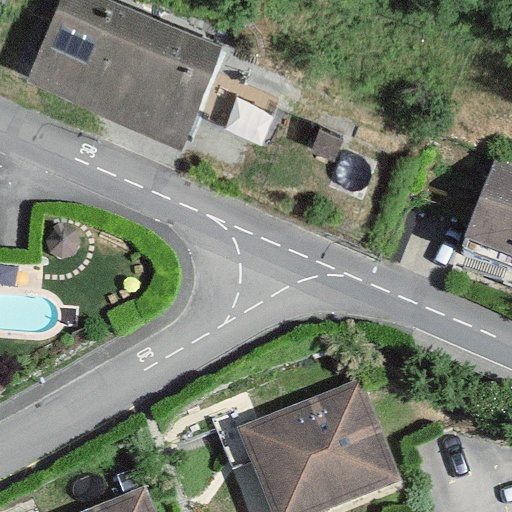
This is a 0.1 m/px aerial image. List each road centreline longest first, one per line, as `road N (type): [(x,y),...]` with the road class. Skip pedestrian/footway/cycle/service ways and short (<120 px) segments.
road 1 (residential): [(0,453),(189,351),(305,257)]
road 2 (residential): [(0,129),(305,257)]
road 3 (residential): [(305,257),(511,348)]
